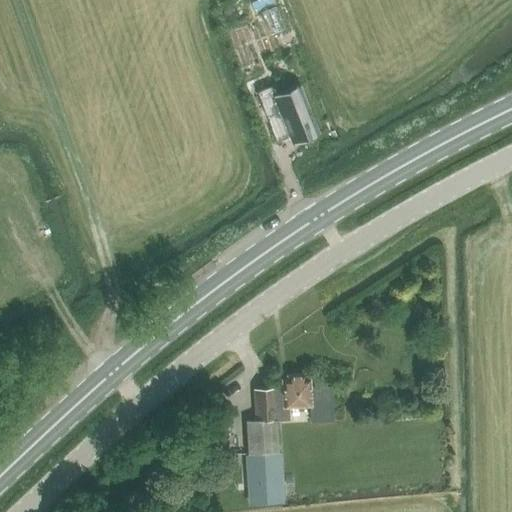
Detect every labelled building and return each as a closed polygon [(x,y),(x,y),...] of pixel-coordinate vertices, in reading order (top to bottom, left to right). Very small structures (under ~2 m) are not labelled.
[(241,64),(244,75),(256,72),(252,60),(241,64)] [(307,138),(320,133),(301,85),(300,85),(303,93),(276,103),(274,95),(273,96),(269,87),(256,91),(276,142),(288,137),(304,131),(307,138)] [(33,231),(41,247),(50,243),(42,227),(33,231)] [(254,390),(256,421),(256,422),(276,421),(289,420),(288,407),(309,406),(310,423),(333,421),(332,386),(309,387),(308,378),(303,379),(303,373),(288,374),(288,379),(282,379),(283,391),(275,392),(275,389),(254,390)] [(256,421),(247,421),(248,454),(253,454),(278,453),(276,421),(256,422),(256,421)] [(347,431),(348,473),(444,471),(443,428),(347,431)] [(279,455),(247,457),(250,504),(281,502),(279,455)]
